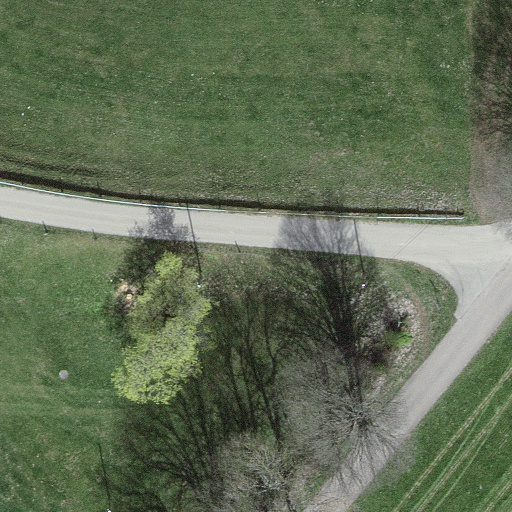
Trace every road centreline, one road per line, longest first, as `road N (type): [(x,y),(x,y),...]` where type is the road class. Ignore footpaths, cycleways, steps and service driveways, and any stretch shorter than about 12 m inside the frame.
road 1 (unclassified): [(511,259),(439,244),(0,201)]
road 2 (track): [(511,269),(321,511)]
